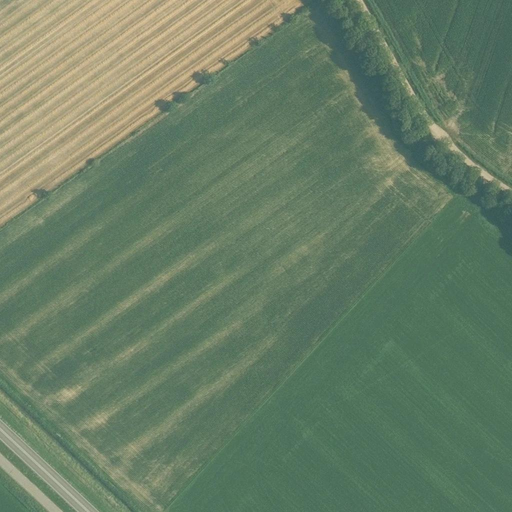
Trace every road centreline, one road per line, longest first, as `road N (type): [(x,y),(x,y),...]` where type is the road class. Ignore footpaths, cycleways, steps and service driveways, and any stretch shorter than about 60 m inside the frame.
road 1 (unclassified): [(511,191),(452,150),(426,121),(357,0)]
road 2 (trunk): [(92,511),(0,426)]
